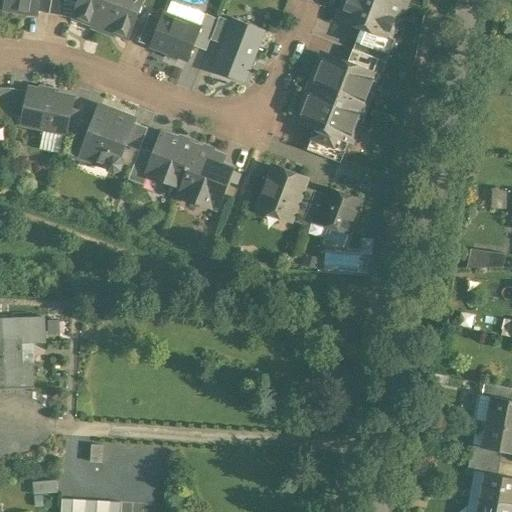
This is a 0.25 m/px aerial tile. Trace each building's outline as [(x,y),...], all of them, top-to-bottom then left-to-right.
[(6,0),(5,8),(19,11),(19,12),(30,14),(30,12),(37,13),(39,0),(6,0)] [(51,0),(49,15),(62,17),(65,0),(51,0)] [(80,0),(65,0),(62,17),(73,19),(74,17),(80,0)] [(80,0),(74,17),(92,24),(103,28),(114,0),(80,0)] [(142,0),(114,0),(103,28),(128,38),(142,0)] [(405,7),(387,0),(346,0),(339,19),(362,27),(389,38),(389,37),(397,18),(400,19),(405,7)] [(207,15),(172,2),(168,13),(202,26),(207,15)] [(202,26),(168,13),(164,12),(161,19),(151,47),(150,49),(188,63),(195,47),(202,26)] [(149,14),(139,42),(151,47),(161,19),(149,14)] [(211,39),(219,19),(207,15),(202,26),(195,47),(207,51),(211,39)] [(222,44),(231,21),(219,17),(219,19),(211,39),(222,44)] [(267,31),(232,18),(231,21),(222,44),(212,70),(247,83),(267,31)] [(389,38),(362,27),(353,49),(387,62),(396,40),(389,37),(389,38)] [(353,49),(353,50),(348,64),(375,75),(374,76),(381,78),(387,62),(353,49)] [(348,64),(325,56),(312,89),(365,109),(370,96),(367,95),(374,76),(375,75),(348,64)] [(10,88),(0,88),(0,124),(10,124),(10,115),(10,88)] [(29,92),(10,88),(10,115),(23,118),(29,92)] [(74,99),(29,89),(29,92),(23,118),(22,124),(64,134),(65,128),(67,118),(70,118),(72,109),(74,99)] [(365,109),(312,89),(300,121),(316,127),(335,135),(330,146),(345,152),(350,140),(354,141),(361,123),(364,124),(365,122),(360,120),(365,109)] [(134,122),(99,108),(93,125),(81,155),(82,155),(106,165),(108,170),(114,172),(120,170),(122,164),(119,159),(125,145),(133,123),(134,122)] [(67,118),(65,128),(77,132),(81,121),(84,114),(72,109),(70,118),(67,118)] [(93,125),(81,121),(77,132),(69,154),(81,159),(82,155),(81,155),(93,125)] [(148,129),(133,123),(125,145),(139,151),(140,149),(148,129)] [(312,139),(330,146),(335,135),(316,127),(312,139)] [(154,155),(147,174),(148,174),(182,187),(197,146),(163,133),(154,155)] [(330,146),(312,139),(307,150),(326,157),(330,146)] [(182,187),(179,195),(205,205),(221,165),(224,157),(197,146),(182,187)] [(345,152),(330,146),(326,157),(340,162),(341,163),(345,152)] [(154,155),(140,149),(139,151),(128,180),(144,186),(148,174),(147,174),(154,155)] [(221,165),(205,205),(217,209),(232,169),(221,165)] [(307,180),(273,167),(258,208),(291,221),(304,187),(307,180)] [(304,187),(291,221),(303,225),(305,218),(316,191),(304,187)] [(362,200),(330,188),(327,195),(317,222),(349,234),(362,200)] [(327,195),(316,191),(305,218),(317,222),(327,195)] [(509,255),(473,250),(470,268),(507,268),(509,255)] [(44,317),(0,319),(0,388),(30,387),(33,388),(32,343),(45,343),(44,317)] [(511,397),(511,388),(484,384),(481,396),(492,398),(492,397),(511,401),(511,397)] [(511,400),(511,401),(492,397),(492,398),(487,422),(511,427),(511,400)] [(511,427),(487,422),(483,447),(482,448),(502,452),(511,453),(511,427)] [(502,452),(482,448),(483,447),(473,445),(470,458),(500,464),(502,452)] [(500,464),(470,458),(468,471),(475,472),(486,474),(486,473),(498,475),(500,464)] [(475,472),(471,498),(481,500),(481,499),(486,474),(475,472)] [(511,478),(498,475),(486,473),(486,474),(481,499),(511,504),(511,478)] [(57,480),(34,482),(35,494),(58,492),(57,480)] [(471,498),(468,511),(478,511),(481,500),(471,498)] [(73,511),(74,499),(62,499),(61,511),(73,511)] [(85,511),(86,500),(74,499),(73,511),(85,511)] [(511,511),(511,504),(481,499),(481,500),(478,511),(511,511)] [(97,511),(98,501),(86,500),(85,511),(97,511)] [(109,511),(110,502),(98,501),(97,511),(109,511)] [(121,511),(122,502),(110,502),(109,511),(121,511)]
